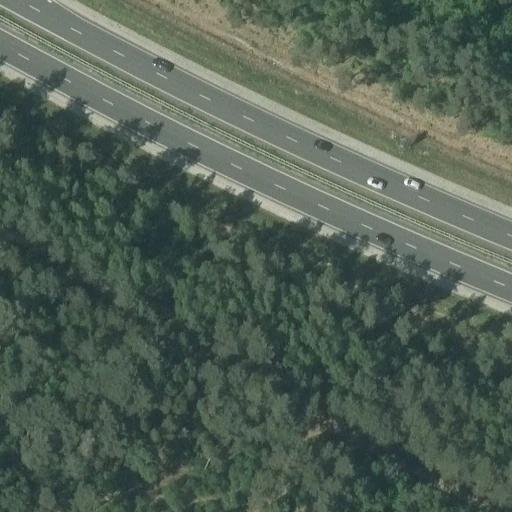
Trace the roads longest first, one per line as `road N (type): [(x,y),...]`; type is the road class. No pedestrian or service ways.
road 1 (trunk): [(0,47),(273,186),(511,290)]
road 2 (trunk): [(511,234),(219,102),(19,0)]
